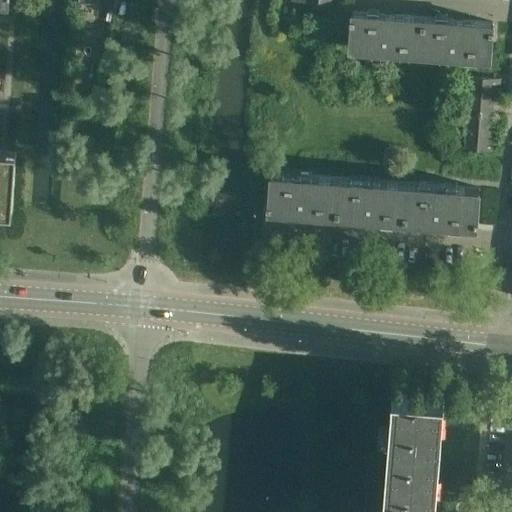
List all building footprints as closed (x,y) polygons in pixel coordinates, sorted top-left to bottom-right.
[(422,16),(352,11),(352,15),(350,15),(349,20),(351,20),(349,47),(419,53),(422,16)] [(492,22),(422,16),(419,53),(490,58),(492,30),(493,31),(494,27),(492,27),(492,22)] [(467,113),(492,115),(493,94),(495,94),(497,79),(471,77),(467,113)] [(492,115),(467,113),(464,147),(490,149),(492,134),(490,134),(492,115)] [(0,211),(2,212),(3,204),(3,198),(10,199),(12,162),(6,162),(6,155),(7,149),(0,148),(0,211)] [(339,177),(310,175),(271,172),(268,199),(267,199),(267,203),(268,203),(267,207),(336,213),(337,209),(339,177)] [(336,213),(405,218),(408,183),(339,177),(337,209),(336,213)] [(405,218),(476,224),(476,219),(478,219),(478,215),(476,215),(479,188),(408,183),(405,218)] [(434,511),(444,394),(393,390),(393,393),(398,393),(389,511),(434,511)]
